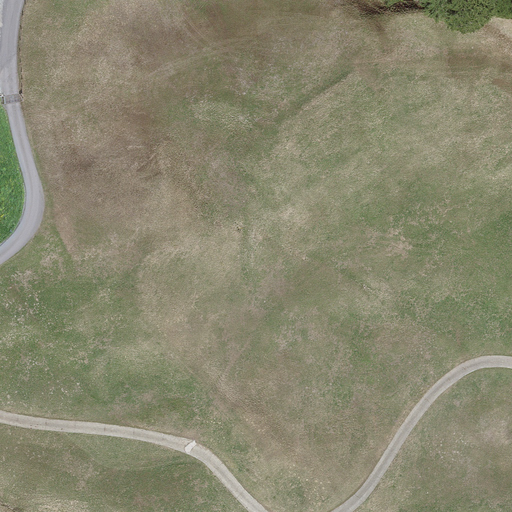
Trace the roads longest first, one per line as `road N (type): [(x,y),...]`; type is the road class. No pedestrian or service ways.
road 1 (track): [(261,511),(195,451),(0,420)]
road 2 (track): [(511,369),(479,368),(444,386),(359,511)]
road 3 (track): [(0,263),(20,248),(40,212),(14,72)]
